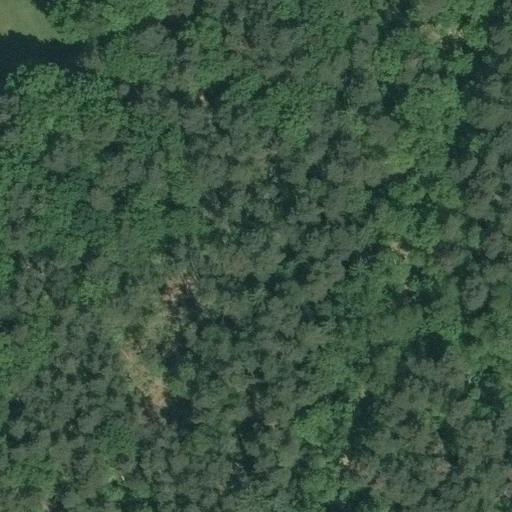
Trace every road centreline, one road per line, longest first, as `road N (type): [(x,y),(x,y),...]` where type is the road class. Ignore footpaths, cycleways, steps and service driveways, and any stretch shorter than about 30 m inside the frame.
road 1 (unknown): [(0,177),(148,117),(195,65),(209,0)]
road 2 (unclassified): [(0,104),(138,33)]
